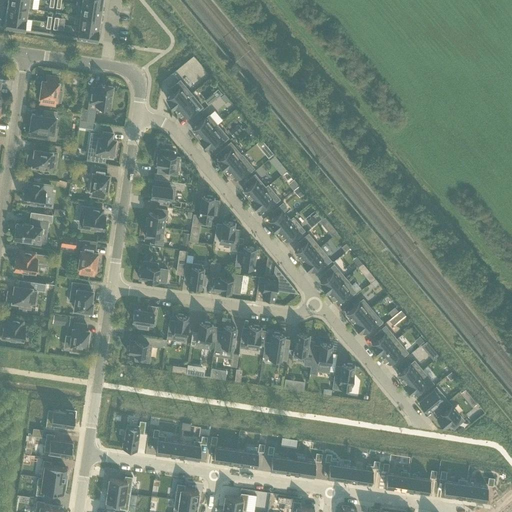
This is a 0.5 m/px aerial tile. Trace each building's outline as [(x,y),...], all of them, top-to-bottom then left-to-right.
[(8,0),(8,6),(27,9),(27,8),(33,9),(33,8),(37,9),(38,0),(8,0)] [(77,5),(76,15),(100,19),(101,8),(77,5)] [(8,6),(6,16),(26,19),(27,9),(8,6)] [(76,15),(76,16),(80,16),(78,27),(98,30),(100,19),(76,15)] [(6,16),(4,27),(24,30),(26,19),(6,16)] [(78,27),(77,38),(96,41),(98,30),(78,27)] [(42,81),(39,102),(55,105),(55,101),(60,102),(62,91),(57,90),(59,77),(46,76),(45,81),(42,81)] [(174,92),(166,99),(173,107),(174,108),(187,97),(191,94),(190,93),(179,80),(170,87),(174,92)] [(109,108),(112,87),(99,85),(98,89),(92,88),(90,101),(96,102),(96,106),(109,108)] [(187,97),(174,108),(181,117),(185,114),(189,119),(202,107),(191,94),(187,97)] [(224,94),(220,97),(225,103),(229,100),(224,94)] [(86,121),(88,109),(81,108),(79,120),(83,120),(86,121)] [(47,138),(48,132),(53,133),(56,111),(44,109),(43,115),(32,114),(28,135),(47,138)] [(200,139),(217,125),(209,115),(192,129),(199,138),(200,139)] [(221,130),(217,125),(200,139),(199,140),(203,144),(204,144),(207,148),(215,141),(218,145),(219,146),(228,138),(227,137),(221,130)] [(238,125),(233,128),(237,133),(242,129),(238,125)] [(249,125),(244,129),(248,133),(253,129),(249,125)] [(113,157),(115,145),(115,139),(111,139),(112,132),(99,130),(95,155),(113,157)] [(225,168),(241,155),(240,154),(230,142),(229,142),(220,150),(224,155),(217,160),(225,169),(225,168)] [(266,146),(261,150),(268,158),(273,154),(266,146)] [(164,173),(176,175),(179,157),(173,156),(174,150),(160,148),(159,154),(157,154),(155,166),(165,167),(164,173)] [(35,150),(34,155),(29,155),(27,164),(54,168),(56,153),(35,150)] [(241,155),(225,168),(225,169),(233,178),(240,172),(244,177),(254,169),(253,167),(242,155),(241,155)] [(274,155),(268,160),(275,167),(280,163),(274,155)] [(107,169),(94,167),(90,195),(105,197),(108,176),(106,175),(107,169)] [(264,186),(255,176),(254,174),(245,181),(244,182),(248,187),(243,191),(250,199),(251,199),(265,187),(264,186)] [(169,199),(173,200),(174,188),(168,187),(169,181),(155,179),(154,185),(152,184),(151,197),(160,198),(169,199)] [(293,179),(288,184),(293,190),(298,185),(293,179)] [(24,188),(22,201),(43,204),(52,206),(54,191),(51,191),(52,186),(42,184),(29,182),(28,189),(24,188)] [(279,199),(278,198),(267,185),(265,187),(251,199),(250,199),(251,201),(250,202),(254,206),(255,205),(256,206),(258,208),(258,209),(265,203),(269,208),(279,199)] [(298,187),(294,191),(299,197),(304,193),(298,187)] [(217,215),(219,201),(213,200),(214,198),(212,198),(212,196),(207,196),(207,197),(201,196),(200,207),(199,207),(199,209),(197,223),(210,225),(211,214),(217,215)] [(276,231),(289,220),(282,211),(286,208),(282,203),(272,211),(276,215),(269,221),(276,231)] [(80,206),(79,218),(83,218),(82,226),(103,230),(105,217),(101,216),(102,210),(89,208),(84,207),(80,206)] [(147,224),(163,227),(165,216),(166,216),(167,209),(155,207),(154,213),(148,213),(147,218),(146,218),(145,223),(147,223),(147,224)] [(13,230),(12,235),(13,236),(13,238),(39,241),(41,228),(47,228),(48,221),(51,222),(52,215),(31,212),(30,217),(29,223),(23,222),(23,224),(16,223),(15,228),(14,230),(13,230)] [(277,232),(276,232),(280,237),(281,236),(284,240),(289,236),(293,241),(304,231),(300,226),(293,217),(289,220),(276,231),(277,232)] [(311,217),(307,221),(311,226),(316,222),(311,217)] [(239,237),(240,230),(234,229),(235,223),(222,221),(219,243),(231,245),(230,249),(237,250),(238,243),(239,237)] [(162,238),(163,227),(147,224),(146,226),(145,225),(144,231),(146,231),(145,236),(151,237),(150,243),(162,245),(163,238),(162,238)] [(191,226),(189,241),(196,242),(199,227),(191,226)] [(333,227),(328,231),(332,236),(337,232),(333,227)] [(295,252),(294,252),(302,261),(315,250),(319,247),(307,233),(298,241),(300,244),(302,246),(295,252)] [(75,248),(76,238),(62,236),(61,246),(75,248)] [(345,243),(341,247),(345,252),(349,248),(345,243)] [(95,247),(82,245),(78,272),(94,274),(97,253),(94,253),(95,247)] [(256,255),(255,254),(256,248),(243,246),(242,252),(237,251),(235,264),(253,267),(253,266),(254,266),(254,264),(253,264),(254,260),(255,260),(256,255)] [(303,262),(302,263),(305,267),(306,266),(310,270),(317,264),(321,269),(331,261),(327,256),(319,247),(315,250),(302,261),(303,262)] [(179,250),(178,258),(186,259),(187,255),(187,251),(179,250)] [(37,265),(47,266),(48,255),(34,253),(21,251),(20,257),(15,256),(14,270),(35,273),(37,265)] [(165,282),(167,269),(156,268),(157,262),(143,260),(142,266),(140,265),(140,267),(139,267),(138,272),(139,273),(139,278),(165,282)] [(184,274),(184,275),(189,276),(188,285),(200,287),(201,285),(205,285),(207,276),(202,275),(204,265),(186,262),(185,266),(184,274)] [(211,262),(209,269),(219,271),(220,263),(211,262)] [(341,281),(345,278),(333,264),(324,272),(328,276),(320,283),(328,292),(341,281)] [(177,265),(176,273),(184,274),(185,266),(177,265)] [(242,274),(228,272),(227,278),(214,276),(214,278),(213,278),(212,283),(213,284),(212,289),(239,293),(242,274)] [(369,272),(364,276),(370,283),(375,279),(369,272)] [(276,285),(277,276),(265,274),(264,278),(258,277),(257,289),(263,290),(262,296),(267,297),(267,298),(272,299),(272,298),(274,298),(276,286),(277,287),(277,285),(276,285)] [(345,278),(341,281),(328,292),(328,293),(327,294),(331,298),(332,297),(335,301),(343,295),(347,299),(356,292),(345,278)] [(93,302),(91,302),(92,290),(83,289),(83,283),(72,281),(70,292),(76,293),(74,309),(82,310),(82,312),(89,313),(90,312),(91,312),(93,302)] [(36,289),(15,286),(14,291),(8,291),(7,300),(20,302),(19,307),(30,309),(30,304),(34,304),(36,289)] [(367,311),(370,308),(363,299),(346,313),(353,323),(354,322),(367,311)] [(134,309),(132,321),(134,321),(133,327),(147,329),(148,323),(154,324),(156,312),(157,306),(147,305),(146,310),(142,310),(134,309)] [(394,307),(388,312),(392,316),(398,311),(394,307)] [(354,322),(353,323),(354,324),(353,324),(357,329),(358,328),(361,332),(369,325),(373,330),(382,322),(370,308),(367,311),(354,322)] [(401,310),(389,320),(393,325),(405,315),(401,310)] [(169,320),(166,336),(171,337),(172,337),(172,338),(172,339),(183,340),(184,341),(187,325),(188,317),(187,317),(183,316),(183,315),(178,314),(177,315),(176,315),(175,321),(174,321),(169,320)] [(54,315),(52,323),(60,324),(61,316),(54,315)] [(8,325),(3,324),(1,337),(23,341),(25,327),(21,327),(22,320),(9,318),(8,325)] [(196,345),(196,346),(208,348),(209,340),(214,341),(215,341),(217,331),(217,330),(217,327),(211,326),(212,324),(211,324),(210,324),(210,323),(205,322),(204,323),(199,322),(197,334),(196,335),(197,335),(196,345)] [(87,325),(74,323),(70,350),(85,352),(88,331),(86,331),(87,325)] [(241,335),(239,347),(256,349),(257,349),(258,344),(263,345),(264,345),(264,342),(265,341),(266,331),(263,331),(260,330),(261,327),(259,327),(259,326),(254,325),(253,326),(248,326),(247,336),(241,335)] [(392,342),(396,339),(384,325),(373,334),(377,339),(371,344),(379,353),(380,353),(392,342)] [(214,349),(214,350),(221,351),(221,348),(233,350),(236,328),(234,328),(223,326),(223,332),(217,331),(215,341),(214,349)] [(263,355),(262,356),(287,360),(288,348),(287,348),(282,347),(284,336),(284,335),(283,335),(279,334),(279,333),(274,332),(274,333),(272,333),(270,343),(264,342),(264,345),(263,355)] [(297,333),(293,357),(305,358),(304,359),(304,364),(311,365),(313,345),(314,342),(308,341),(309,335),(307,334),(297,333)] [(127,345),(126,351),(128,351),(127,353),(136,354),(135,360),(149,362),(151,344),(165,346),(166,339),(138,335),(137,342),(129,340),(129,346),(127,345)] [(419,336),(414,340),(418,345),(423,341),(419,336)] [(396,339),(392,342),(380,353),(379,353),(386,363),(394,356),(398,361),(407,353),(396,339)] [(311,365),(309,373),(316,374),(317,370),(328,372),(329,365),(332,345),(320,343),(319,346),(318,346),(313,345),(311,365)] [(434,350),(428,355),(432,360),(438,355),(434,350)] [(418,373),(422,370),(414,361),(397,375),(405,384),(418,373)] [(332,385),(332,387),(350,389),(354,366),(352,365),(352,364),(347,363),(347,365),(341,364),(340,371),(334,370),(332,385)] [(187,365),(186,373),(193,374),(194,366),(187,365)] [(422,370),(418,373),(405,384),(412,393),(420,387),(424,391),(433,384),(433,383),(422,370)] [(451,372),(447,376),(450,380),(455,376),(451,372)] [(285,379),(283,388),(293,389),(294,380),(285,379)] [(438,409),(448,401),(436,387),(419,401),(427,410),(433,405),(437,410),(437,409),(438,409)] [(465,389),(461,393),(465,398),(469,395),(465,389)] [(460,416),(448,401),(438,409),(437,409),(441,414),(437,418),(445,427),(449,423),(453,428),(463,420),(460,416)] [(48,409),(45,427),(53,428),(54,423),(73,426),(74,418),(75,418),(76,411),(64,409),(64,411),(53,409),(52,410),(48,409)] [(122,436),(121,448),(128,449),(128,448),(136,449),(138,433),(143,434),(145,421),(139,420),(139,424),(126,423),(126,425),(124,436),(122,436)] [(153,428),(152,436),(158,437),(157,439),(155,452),(168,454),(167,455),(177,457),(179,442),(165,440),(165,435),(158,434),(159,429),(153,428)] [(46,432),(43,451),(48,451),(48,452),(59,453),(59,455),(71,457),(72,449),(71,449),(72,442),(53,439),(54,434),(46,432)] [(179,442),(177,457),(186,458),(186,456),(198,458),(200,445),(201,443),(206,444),(207,436),(201,435),(200,440),(193,439),(193,444),(179,442)] [(268,445),(267,453),(272,454),(272,456),(270,469),(282,471),(282,472),(291,474),(293,459),(279,457),(280,452),(273,451),(274,446),(268,445)] [(215,446),(213,459),(225,461),(225,463),(234,464),(236,449),(215,446)] [(236,449),(234,464),(242,465),(243,466),(243,464),(256,466),(258,453),(236,449)] [(325,452),(324,461),(330,461),(329,463),(327,476),(340,478),(340,480),(349,481),(351,466),(337,464),(338,460),(331,459),(331,453),(325,452)] [(40,477),(66,481),(68,469),(66,469),(66,468),(50,466),(51,460),(43,459),(40,477)] [(293,459),(291,474),(300,475),(301,473),(313,475),(315,462),(293,459)] [(351,466),(349,481),(358,483),(358,481),(371,483),(373,470),(373,468),(378,469),(379,460),(373,460),(373,465),(366,464),(365,469),(351,466)] [(387,473),(385,486),(397,488),(397,489),(406,491),(408,476),(409,476),(409,471),(400,470),(399,475),(387,473)] [(109,478),(107,490),(130,493),(132,476),(124,475),(123,480),(109,478)] [(38,476),(35,494),(43,496),(44,490),(63,493),(63,492),(64,493),(66,481),(40,477),(38,476)] [(408,476),(406,491),(415,492),(415,490),(428,492),(430,479),(409,476),(408,476)] [(444,480),(442,493),(455,495),(454,497),(464,498),(466,483),(466,484),(467,479),(458,477),(457,482),(444,480)] [(177,483),(174,500),(197,503),(198,497),(198,492),(184,490),(184,486),(185,484),(177,483)] [(466,483),(464,498),(473,500),(473,498),(485,500),(487,487),(466,484),(466,483)] [(107,490),(106,501),(120,503),(119,509),(127,510),(130,493),(107,490)] [(224,501),(223,507),(246,510),(248,494),(240,492),(239,498),(225,496),(224,501)] [(36,499),(34,511),(61,511),(62,509),(43,506),(44,501),(36,499)] [(174,500),(172,511),(195,511),(197,503),(174,500)] [(292,500),(290,511),(313,511),(314,509),(300,507),(301,501),(292,500)]
